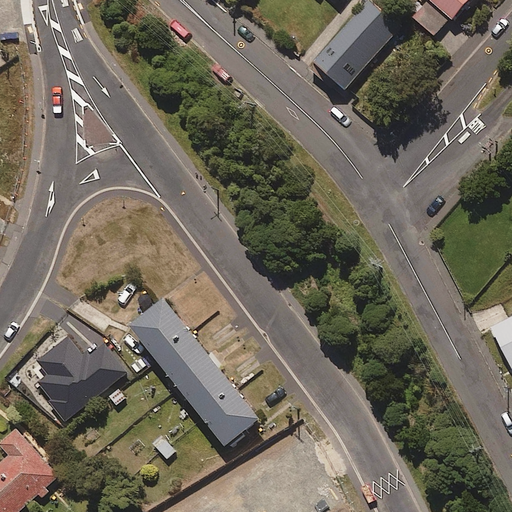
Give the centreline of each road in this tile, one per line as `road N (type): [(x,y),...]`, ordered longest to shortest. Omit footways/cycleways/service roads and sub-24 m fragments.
road 1 (residential): [(170,179),(355,423),(402,511)]
road 2 (residential): [(183,0),(303,111),(384,207)]
road 3 (residential): [(384,207),(511,457)]
road 4 (residential): [(65,52),(170,179)]
road 5 (residential): [(429,151),(511,23)]
road 6 (residential): [(54,195),(65,52)]
road 7 (residential): [(0,324),(20,295),(54,195)]
road 8 (residential): [(54,195),(136,168),(170,179)]
